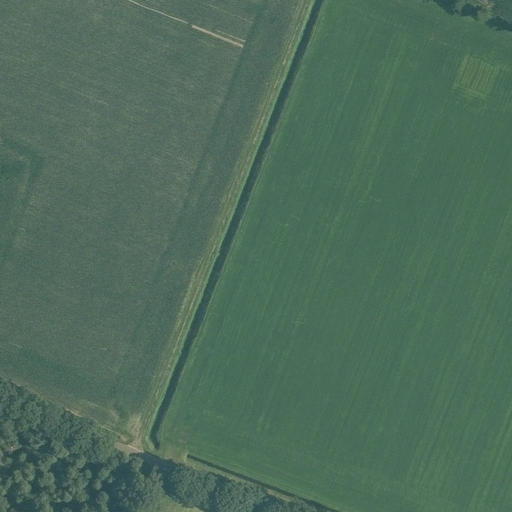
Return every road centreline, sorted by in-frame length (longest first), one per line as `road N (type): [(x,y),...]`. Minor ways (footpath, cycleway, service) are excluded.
road 1 (track): [(306,0),(136,453)]
road 2 (unclassified): [(290,511),(0,391)]
